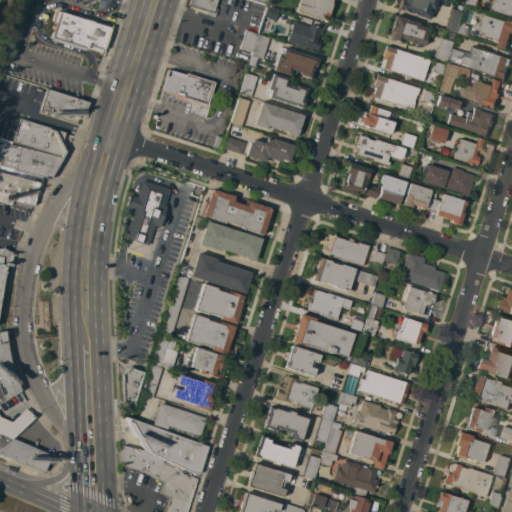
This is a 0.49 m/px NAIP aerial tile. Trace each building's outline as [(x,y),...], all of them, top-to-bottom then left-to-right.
[(217,0),(214,12),(189,4),(190,0),(217,0)] [(332,0),(326,21),(296,11),(298,0),(332,0)] [(436,0),(434,9),(433,12),(432,12),(429,19),(416,15),(416,14),(412,13),(411,13),(397,9),(399,0),(436,0)] [(511,0),(511,15),(493,9),(496,0),(511,0)] [(275,21),(263,18),(267,5),(278,9),(275,21)] [(444,29),(451,8),(461,12),(455,32),(444,29)] [(110,27),(60,12),(51,40),(84,50),(85,47),(102,52),(110,27)] [(507,20),(509,20),(509,19),(511,19),(511,31),(507,49),(498,46),(500,40),(493,37),(492,38),(489,37),(489,36),(486,35),(484,35),(485,33),(486,33),(487,32),(482,31),(484,22),(484,20),(484,18),(485,16),(486,15),(487,14),(507,20)] [(404,18),(409,20),(409,19),(419,22),(419,25),(428,28),(425,35),(426,36),(425,40),(427,41),(426,45),(424,44),(423,45),(414,42),(414,43),(412,44),(410,43),(409,41),(402,40),(401,43),(391,40),(393,31),(390,30),(395,15),(404,18)] [(309,27),(310,24),(320,27),(320,28),(323,29),(321,35),(319,34),(317,40),(320,41),(317,50),(309,48),(309,49),(286,41),(289,31),(282,29),(285,20),(293,22),(293,21),(309,27)] [(471,26),(467,36),(456,33),(459,22),(471,26)] [(251,52),(240,48),(245,30),(257,34),(251,52)] [(268,38),(261,58),(250,55),(251,52),(257,34),(268,38)] [(434,58),(440,38),(452,42),(450,48),(450,49),(447,59),(446,62),(434,58)] [(429,59),(422,81),(379,67),(385,46),(429,59)] [(450,49),(461,52),(461,51),(471,54),(474,46),(511,58),(505,78),(447,59),(450,49)] [(318,59),(315,67),(314,66),(310,76),(311,77),(311,78),(310,78),(309,78),(308,77),(298,74),(299,72),(291,69),(289,75),(273,70),(278,54),(281,55),(284,48),(318,59)] [(444,64),(441,75),(431,71),(434,61),(444,64)] [(468,70),(465,80),(452,77),(452,79),(453,79),(448,93),(447,93),(447,94),(437,91),(446,63),(468,70)] [(214,81),(207,106),(176,96),(177,93),(161,88),(167,70),(183,75),(184,72),(214,81)] [(249,96),(239,93),(245,73),(256,76),(249,96)] [(288,78),(286,84),(294,87),(295,85),(305,88),(306,87),(307,88),(307,89),(307,90),(306,90),(303,100),(305,101),(302,109),(268,97),(270,90),(267,89),(272,73),(288,78)] [(419,88),(417,95),(416,95),(413,102),(414,103),(412,110),(370,96),(377,74),(419,88)] [(470,86),(471,84),(476,85),(475,84),(476,80),(493,85),(495,78),(502,80),(500,87),(498,92),(495,91),(493,97),(498,98),(495,107),(484,104),(483,105),(478,103),(479,102),(472,99),(471,100),(459,96),(463,84),(470,86)] [(425,88),(436,92),(432,104),(421,100),(425,88)] [(84,101),(46,90),(39,109),(51,113),(81,111),(84,101)] [(458,99),(454,110),(443,106),(447,95),(458,99)] [(239,125),(229,122),(237,97),(247,100),(239,125)] [(303,116),(296,136),(295,136),(294,138),(289,136),(289,134),(286,133),(286,132),(271,127),(271,129),(266,127),(266,129),(253,125),(260,102),(303,116)] [(379,108),(390,112),(388,116),(395,118),(391,134),(360,124),(361,121),(359,121),(360,117),(363,118),(365,111),(368,112),(370,105),(379,108)] [(458,116),(461,110),(467,112),(467,111),(471,112),(473,107),(494,114),(492,119),(494,120),(492,127),(488,125),(484,137),(474,134),(475,133),(446,123),(449,113),(458,116)] [(64,132),(61,143),(65,152),(62,158),(13,142),(20,118),(64,132)] [(427,138),(431,125),(446,130),(442,143),(427,138)] [(368,138),(374,140),(374,139),(394,145),(392,153),(388,151),(387,154),(389,155),(387,161),(389,162),(388,166),(371,161),(371,159),(365,157),(364,158),(356,155),(357,151),(354,150),(353,149),(353,148),(353,146),(354,145),(355,144),(356,144),(359,135),(368,138)] [(240,154),(222,148),(226,136),(244,142),(240,154)] [(475,144),(477,137),(484,139),(481,146),(479,151),(477,150),(475,156),(479,157),(476,166),(452,158),(459,138),(475,144)] [(265,143),(266,138),(272,140),(272,138),(294,145),(288,162),(285,161),(285,162),(280,160),(279,162),(267,157),(265,162),(245,155),(249,142),(251,142),(252,139),(265,143)] [(0,141),(62,158),(49,179),(2,166),(5,156),(0,154),(0,141)] [(365,186),(363,185),(361,194),(347,190),(347,192),(339,190),(341,183),(345,184),(348,174),(345,173),(348,162),(369,169),(365,186)] [(411,167),(408,179),(397,176),(401,163),(411,167)] [(426,164),(448,171),(447,173),(450,174),(452,167),(462,170),(462,171),(474,175),(472,181),(468,196),(421,182),(426,164)] [(0,172),(42,183),(39,194),(37,194),(34,206),(13,200),(12,205),(0,201),(0,172)] [(405,182),(398,205),(376,198),(377,196),(381,184),(379,183),(381,174),(405,182)] [(126,237),(133,217),(130,216),(132,210),(129,208),(124,207),(128,194),(132,196),(136,197),(142,180),(171,189),(166,205),(167,205),(160,227),(154,225),(148,244),(126,237)] [(402,205),(409,183),(430,190),(424,208),(423,209),(420,208),(420,207),(419,210),(416,209),(417,206),(412,204),(411,207),(402,205)] [(375,199),(364,195),(368,184),(378,187),(375,199)] [(240,228),(240,226),(225,221),(224,223),(202,216),(210,191),(213,189),(232,196),(233,195),(236,196),(234,202),(244,205),(246,200),(269,208),(270,210),(270,211),(271,212),(269,218),(268,217),(265,226),(266,226),(264,233),(263,232),(262,235),(240,228)] [(443,194),(465,201),(466,203),(464,210),(462,209),(461,213),(463,213),(459,225),(449,222),(449,220),(435,215),(436,213),(440,203),(443,194)] [(436,213),(426,210),(430,198),(439,201),(439,202),(440,203),(436,213)] [(261,239),(254,261),(247,259),(247,258),(220,249),(219,251),(198,244),(206,221),(261,239)] [(357,243),(357,242),(368,245),(362,266),(320,253),(324,240),(327,241),(329,235),(357,243)] [(0,247),(3,247),(10,252),(13,252),(11,267),(7,266),(6,274),(4,274),(0,298),(2,298),(0,309),(0,247)] [(400,251),(395,264),(384,260),(388,247),(400,251)] [(384,254),(381,264),(370,261),(374,250),(384,254)] [(424,258),(423,263),(434,267),(434,269),(444,273),(439,291),(399,278),(407,252),(424,258)] [(216,259),(215,261),(251,272),(244,294),(189,276),(196,253),(216,259)] [(330,261),(330,262),(340,266),(340,264),(354,269),(347,291),(333,287),(334,286),(323,282),(323,284),(311,280),(318,257),(330,261)] [(377,276),(374,287),(353,281),(357,270),(377,276)] [(169,305),(178,276),(188,279),(178,307),(169,305)] [(216,288),(215,290),(227,294),(228,291),(243,296),(238,311),(239,312),(235,324),(219,319),(219,317),(208,313),(207,315),(194,310),(202,284),(216,288)] [(435,294),(432,303),(430,305),(428,307),(426,307),(424,307),(423,309),(423,311),(423,312),(423,313),(422,313),(422,314),(402,308),(409,286),(435,294)] [(511,312),(496,307),(499,297),(500,295),(509,297),(511,288),(511,312)] [(348,309),(340,306),(336,319),(319,315),(320,314),(306,310),(308,304),(304,302),(306,294),(310,295),(312,289),(350,301),(348,309)] [(374,292),(385,295),(381,307),(370,304),(374,292)] [(169,337),(160,334),(169,305),(178,307),(169,337)] [(376,306),(372,320),(377,321),(373,336),(362,332),(370,305),(376,306)] [(505,316),(504,317),(511,318),(511,343),(490,337),(493,324),(496,313),(505,316)] [(206,318),(206,320),(218,323),(218,322),(234,327),(230,339),(225,355),(209,350),(210,347),(198,343),(198,345),(184,340),(192,314),(206,318)] [(315,319),(314,321),(353,333),(345,357),(306,345),(306,347),(291,342),(296,326),(299,314),(315,319)] [(426,324),(422,338),(419,337),(417,344),(395,338),(397,331),(399,332),(404,317),(426,324)] [(363,322),(359,332),(348,329),(352,318),(363,322)] [(0,331),(6,331),(7,342),(8,350),(11,361),(13,369),(17,380),(21,390),(3,401),(0,395),(1,394),(0,390),(0,331)] [(158,366),(149,363),(158,336),(167,338),(158,366)] [(319,355),(317,362),(313,361),(311,367),(315,368),(313,376),(284,367),(286,360),(284,359),(286,352),(289,353),(291,345),(319,355)] [(486,360),(490,346),(503,350),(503,351),(511,354),(511,371),(510,378),(494,373),(493,375),(486,373),(487,371),(476,368),(479,358),(486,360)] [(195,347),(213,353),(224,356),(221,365),(220,365),(218,369),(216,369),(214,373),(205,370),(203,374),(198,373),(199,370),(189,366),(195,347)] [(170,369),(159,366),(164,348),(176,351),(170,369)] [(416,354),(413,367),(410,366),(407,376),(392,371),(396,357),(399,357),(401,349),(416,354)] [(369,357),(366,367),(351,362),(354,353),(369,357)] [(364,367),(363,373),(359,372),(357,377),(346,374),(349,363),(364,367)] [(152,396),(141,393),(151,364),(161,367),(152,396)] [(144,371),(134,403),(135,403),(134,406),(132,405),(133,405),(123,401),(123,393),(121,393),(120,374),(129,366),(144,371)] [(409,383),(402,404),(357,390),(360,378),(364,379),(367,370),(409,383)] [(213,384),(209,396),(210,397),(210,399),(212,399),(208,411),(193,406),(193,404),(170,397),(173,388),(180,390),(181,386),(175,384),(177,375),(201,382),(201,380),(213,384)] [(282,384),(285,375),(295,379),(294,381),(299,383),(300,382),(318,388),(311,408),(293,402),(294,401),(288,399),(287,401),(274,397),(277,389),(276,389),(278,383),(282,384)] [(494,381),(495,378),(503,381),(503,383),(511,386),(511,402),(510,402),(508,408),(496,405),(496,406),(487,403),(487,402),(471,397),(474,389),(473,389),(475,383),(475,384),(478,376),(494,381)] [(354,404),(350,403),(349,407),(346,406),(344,411),(337,409),(339,404),(336,403),(340,392),(356,397),(354,404)] [(380,405),(379,407),(386,409),(387,408),(396,411),(393,418),(398,419),(396,424),(395,424),(392,435),(375,429),(375,431),(369,429),(370,428),(352,422),(353,419),(352,418),(353,416),(354,416),(354,414),(353,413),(354,411),(355,411),(357,404),(360,405),(362,400),(380,405)] [(205,418),(199,436),(167,425),(166,429),(152,424),(158,403),(205,418)] [(321,418),(325,405),(326,406),(327,404),(336,406),(331,421),(321,418)] [(287,412),(288,410),(294,412),(294,414),(307,418),(300,442),(291,439),(292,436),(291,436),(290,436),(289,436),(289,435),(289,434),(290,434),(291,433),(276,428),(275,431),(273,430),(272,431),(271,431),(270,429),(264,428),(263,428),(262,427),(263,426),(267,416),(266,416),(265,416),(265,415),(266,414),(267,413),(269,406),(287,412)] [(492,410),(490,417),(494,418),(491,426),(498,428),(495,438),(486,435),(486,434),(479,432),(479,433),(473,431),(474,427),(472,427),(466,426),(472,407),(482,410),(483,407),(492,410)] [(144,450),(128,422),(129,418),(207,447),(199,474),(196,473),(196,474),(164,460),(144,450)] [(314,439),(321,418),(331,421),(330,427),(331,427),(326,443),(314,439)] [(511,427),(511,440),(501,437),(505,425),(511,427)] [(331,427),(341,431),(334,454),(323,451),(326,443),(331,427)] [(390,442),(382,470),(372,467),(374,461),(348,453),(355,431),(390,442)] [(472,436),(471,438),(488,444),(482,462),(469,458),(469,459),(455,454),(458,446),(455,445),(460,432),(472,436)] [(0,433),(13,439),(0,452),(0,433)] [(278,464),(278,465),(271,463),(272,462),(253,456),(256,448),(255,448),(255,447),(255,446),(257,447),(260,437),(259,437),(260,435),(261,435),(262,435),(272,439),(271,442),(286,447),(287,445),(286,445),(286,444),(287,443),(288,444),(289,445),(291,442),(299,445),(292,468),(278,464)] [(0,452),(13,439),(51,455),(43,473),(0,453),(0,452)] [(123,449),(122,446),(144,450),(164,460),(163,462),(197,479),(186,511),(164,511),(169,498),(159,493),(163,482),(156,479),(157,476),(154,475),(153,477),(142,472),(143,470),(141,469),(140,471),(134,469),(124,467),(125,465),(122,464),(121,449),(122,449),(123,449)] [(337,455),(335,461),(332,460),(330,466),(320,463),(323,451),(334,454),(337,455)] [(511,457),(505,476),(494,473),(500,454),(511,457)] [(320,458),(313,480),(302,476),(308,455),(320,458)] [(353,463),(354,462),(358,463),(358,464),(362,465),(361,467),(366,468),(366,467),(376,470),(375,473),(376,473),(375,477),(374,477),(373,479),(378,480),(374,493),(332,480),(336,468),(340,469),(341,464),(343,465),(344,460),(353,463)] [(257,464),(288,474),(286,483),(283,482),(281,489),(284,489),(281,497),(250,487),(249,488),(245,487),(252,462),(257,464)] [(485,497),(466,490),(465,492),(464,491),(464,490),(443,483),(447,473),(450,474),(451,471),(450,470),(449,469),(449,467),(449,466),(449,465),(450,464),(451,463),(453,463),(455,464),(492,475),(485,497)] [(492,490),(502,493),(501,496),(502,496),(499,507),(488,503),(492,490)] [(248,493),(247,494),(279,504),(277,511),(273,511),(272,511),(236,511),(243,491),(248,493)] [(467,500),(463,511),(437,511),(436,511),(438,507),(435,506),(438,498),(436,497),(437,493),(439,493),(440,491),(467,500)] [(321,509),(309,505),(314,492),(325,496),(325,498),(337,502),(333,511),(330,511),(321,509)] [(365,511),(348,511),(350,509),(346,507),(348,499),(352,500),(353,495),(369,500),(365,511)] [(300,511),(302,509),(283,503),(280,511),(300,511)]
